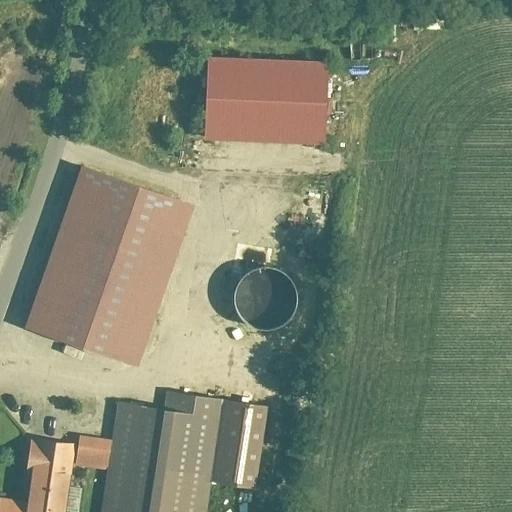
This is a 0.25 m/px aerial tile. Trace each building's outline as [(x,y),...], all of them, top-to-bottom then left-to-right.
[(82,176),(77,206),(185,222),(190,192),(82,176)] [(122,331),(131,273),(167,278),(175,232),(60,214),(43,319),(122,331)] [(22,318),(16,351),(100,365),(106,331),(22,318)] [(99,511),(207,511),(223,408),(117,393),(109,448),(105,477),(99,511)] [(0,502),(0,511),(76,511),(79,492),(67,490),(70,472),(105,477),(109,448),(34,437),(32,449),(23,448),(19,479),(25,480),(22,506),(0,502)]
